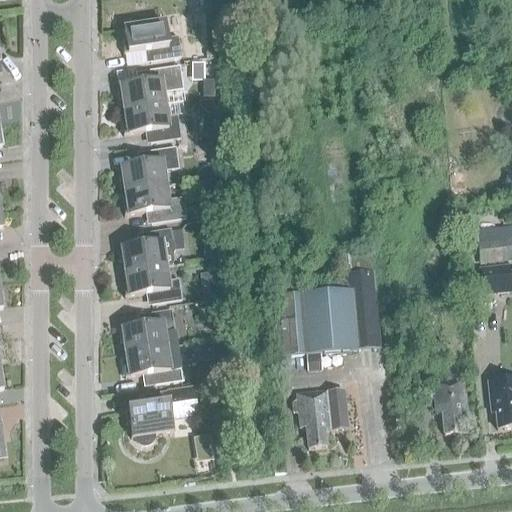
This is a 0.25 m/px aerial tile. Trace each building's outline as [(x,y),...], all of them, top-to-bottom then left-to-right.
[(151,28),(150,24),(136,26),(137,30),(124,32),(125,44),(123,45),(123,57),(148,53),(150,65),(180,60),(177,39),(166,41),(164,26),(151,28)] [(122,102),(124,114),(164,107),(162,95),(182,92),(179,69),(139,75),(141,86),(118,90),(118,102),(122,102)] [(203,100),(214,100),(214,83),(202,83),(203,100)] [(164,107),(124,114),(126,125),(123,126),(123,138),(144,135),(150,146),(180,141),(177,118),(166,120),(164,107)] [(123,182),(125,194),(165,188),(162,174),(178,171),(175,150),(140,155),(142,167),(118,171),(118,183),(123,182)] [(167,203),(165,188),(125,194),(126,206),(124,206),(124,219),(149,215),(151,227),(186,222),(182,200),(167,203)] [(511,263),(511,228),(475,233),(480,268),(511,263)] [(123,264),(125,275),(165,269),(163,257),(174,255),(170,232),(140,237),(142,248),(118,252),(119,264),(123,264)] [(450,284),(447,245),(379,251),(381,271),(382,290),(450,284)] [(203,262),(217,262),(217,247),(203,247),(203,262)] [(511,295),(511,276),(511,268),(478,271),(481,299),(511,295)] [(167,284),(165,269),(125,275),(127,287),(124,288),(124,300),(149,296),(151,308),(181,303),(178,282),(167,284)] [(344,291),(277,297),(282,359),(379,351),(372,272),(343,275),(344,291)] [(216,287),(202,290),(204,303),(216,301),(218,300),(216,287)] [(119,333),(119,345),(123,345),(125,356),(176,349),(173,325),(171,313),(145,317),(146,319),(147,327),(147,329),(143,329),(138,330),(119,333)] [(463,379),(459,343),(443,345),(446,381),(463,379)] [(125,369),(125,381),(144,378),(146,390),(152,389),(182,384),(178,361),(176,349),(125,356),(127,368),(125,369)] [(227,368),(227,355),(218,356),(218,369),(227,368)] [(307,374),(322,373),(321,357),(306,358),(307,374)] [(511,381),(487,384),(490,415),(494,415),(496,431),(511,429),(511,381)] [(466,420),(463,384),(433,387),(435,417),(441,417),(443,439),(462,437),(460,421),(466,420)] [(348,432),(343,389),(293,395),(294,400),(289,404),(290,412),(295,414),(297,431),(304,430),(306,453),(327,451),(325,435),(348,432)] [(125,415),(125,427),(130,427),(132,440),(130,440),(130,441),(135,440),(137,445),(141,447),(145,448),(150,446),(152,442),(153,438),(173,435),(173,433),(172,434),(170,420),(185,417),(197,416),(194,390),(182,392),(151,397),(153,411),(149,411),(125,415)]
